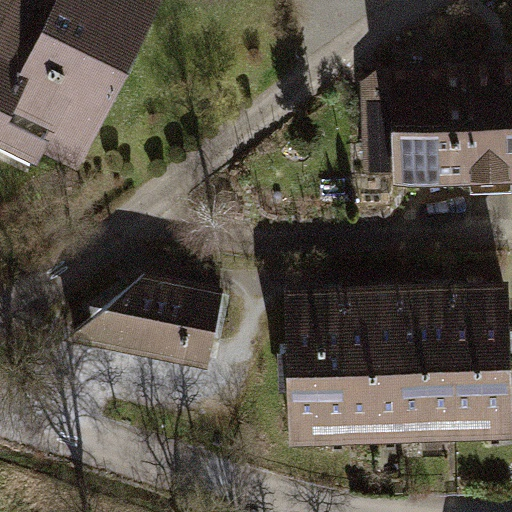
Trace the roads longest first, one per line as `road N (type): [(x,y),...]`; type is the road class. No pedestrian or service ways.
road 1 (residential): [(0,316),(395,16),(430,0)]
road 2 (residential): [(0,408),(343,511)]
